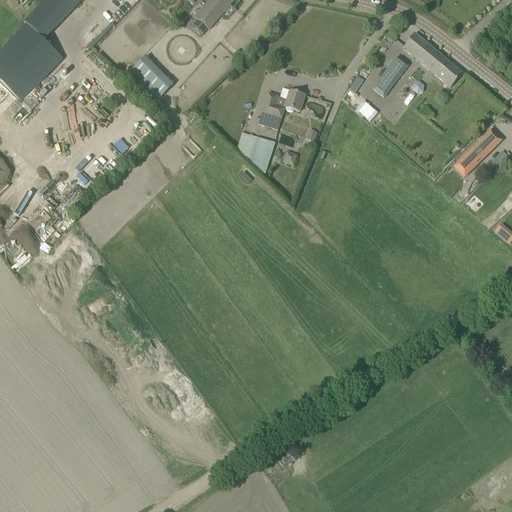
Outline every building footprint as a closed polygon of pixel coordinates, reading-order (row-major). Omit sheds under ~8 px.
[(77,0),(46,0),(24,24),(43,41),(44,42),(81,3),(77,0)] [(194,18),(187,27),(200,38),(208,29),(208,30),(234,0),(207,0),(193,17),(194,18)] [(43,41),(24,24),(0,48),(0,83),(22,104),(63,60),(44,42),(43,41)] [(402,50),(450,90),(462,75),(414,35),(402,50)] [(388,40),(373,60),(382,67),(397,46),(388,40)] [(130,72),(159,101),(173,86),(144,58),(130,72)] [(372,90),(383,99),(407,67),(396,58),(372,90)] [(357,78),(349,90),(355,94),(363,82),(357,78)] [(412,90),(421,94),(424,86),(415,83),(412,90)] [(299,113),(305,97),(283,90),(280,99),(278,99),(278,98),(268,95),(258,126),(278,132),(285,109),(286,111),(290,113),(293,112),(293,111),(299,113)] [(306,140),(313,143),(317,134),(310,131),(306,140)] [(491,131),(459,163),(469,173),(501,142),(491,131)] [(266,168),(273,143),(240,134),(233,159),(266,168)] [(285,152),(281,163),(292,167),(296,155),(285,152)] [(508,246),(511,241),(511,233),(500,223),(493,232),(508,246)] [(500,375),(504,379),(511,373),(511,372),(509,368),(500,375)] [(282,453),(290,465),(295,461),(287,449),(282,453)]
